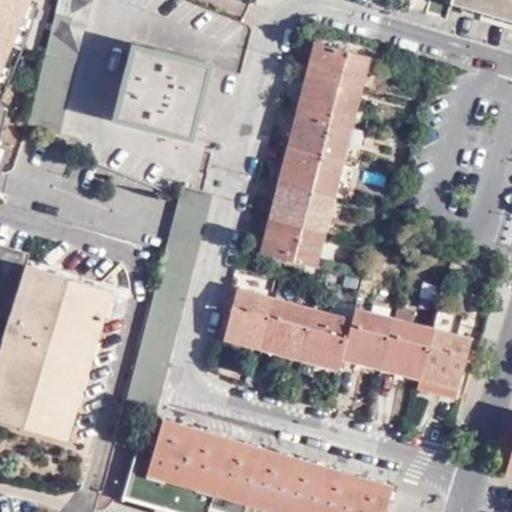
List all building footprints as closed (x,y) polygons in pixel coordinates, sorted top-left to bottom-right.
[(0,0),(0,145),(9,111),(0,106),(0,81),(33,0),(0,0)] [(54,0),(23,131),(56,139),(87,0),(54,0)] [(511,0),(457,0),(511,15),(511,0)] [(263,255),(316,270),(370,61),(315,47),(263,255)] [(186,139),(203,64),(133,49),(118,124),(186,139)] [(144,325),(123,413),(152,421),(205,194),(177,186),(174,195),(161,254),(144,325)] [(0,245),(0,266),(9,270),(12,262),(26,266),(29,254),(0,245)] [(0,313),(9,316),(1,341),(9,342),(1,366),(0,368),(0,419),(57,438),(64,414),(73,416),(76,408),(67,405),(73,389),(81,364),(88,341),(96,318),(104,320),(113,293),(26,266),(12,262),(9,270),(0,266),(0,313)] [(345,364),(421,386),(435,336),(360,313),(355,326),(240,293),(224,343),(341,377),(345,364)] [(435,336),(421,386),(418,395),(456,407),(474,346),(458,341),(464,315),(443,309),(435,336)] [(97,344),(104,320),(96,318),(88,341),(97,344)] [(9,342),(1,341),(0,343),(0,365),(1,366),(9,342)] [(89,367),(97,344),(88,341),(81,364),(89,367)] [(81,391),(89,367),(81,364),(73,389),(81,391)] [(67,405),(76,408),(81,391),(73,389),(67,405)] [(64,414),(57,438),(66,440),(73,416),(64,414)] [(162,424),(155,422),(154,425),(122,418),(115,447),(136,451),(137,447),(156,450),(162,424)] [(301,465),(162,424),(156,450),(137,447),(136,451),(125,502),(160,511),(212,511),(215,502),(249,511),(386,511),(393,492),(301,465)]
